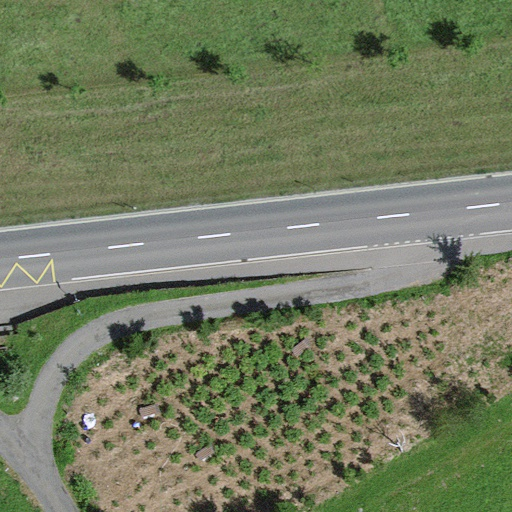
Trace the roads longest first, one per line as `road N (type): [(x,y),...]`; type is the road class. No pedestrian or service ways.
road 1 (track): [(433,210),(388,279),(174,310),(96,335),(56,374),(30,464)]
road 2 (secondary): [(511,201),(0,259)]
